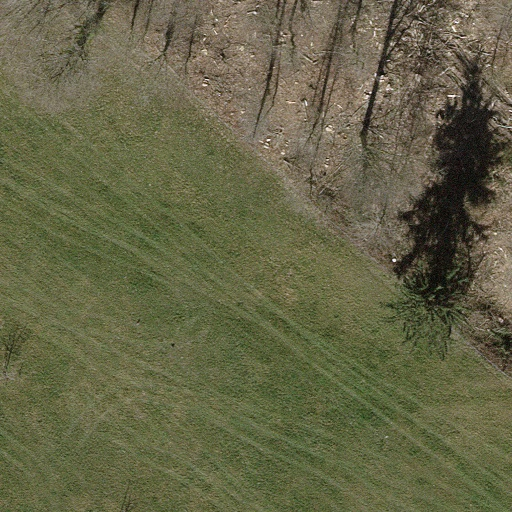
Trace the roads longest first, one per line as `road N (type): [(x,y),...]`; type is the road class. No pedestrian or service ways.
road 1 (motorway): [(395,0),(81,511)]
road 2 (motorway): [(373,511),(511,286)]
